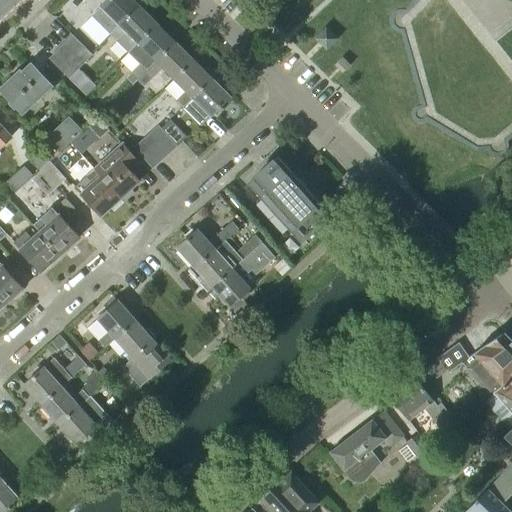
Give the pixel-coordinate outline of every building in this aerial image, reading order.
[(110,35),(138,6),(131,0),(106,0),(91,16),(103,28),(110,35)] [(128,53),(156,24),(138,6),(110,35),(128,53)] [(139,64),(146,71),(174,42),(156,24),(128,53),(137,43),(149,55),(139,64)] [(316,39),(325,49),(335,39),(325,30),(316,39)] [(74,36),(64,45),(85,65),(93,57),(74,36)] [(162,69),(173,80),(193,60),(174,42),(146,71),(153,78),(162,69)] [(64,45),(57,51),(77,71),(85,65),(64,45)] [(77,71),(57,51),(49,59),(68,80),(77,71)] [(176,101),(182,107),(211,79),(193,60),(173,80),(185,91),(176,101)] [(130,73),(136,79),(146,71),(139,64),(130,73)] [(0,90),(21,113),(51,86),(31,65),(22,73),(20,71),(0,90)] [(144,87),(153,78),(146,71),(136,79),(144,87)] [(211,79),(182,107),(189,114),(201,126),(230,97),(211,79)] [(45,138),(59,153),(82,131),(68,116),(45,138)] [(88,126),(99,138),(109,129),(98,117),(88,126)] [(170,121),(161,130),(163,132),(168,138),(178,129),(170,121)] [(11,137),(0,124),(0,143),(2,146),(11,137)] [(158,126),(150,134),(169,155),(177,148),(168,138),(163,132),(161,130),(158,126)] [(150,134),(142,141),(161,162),(169,155),(150,134)] [(161,162),(142,141),(133,148),(152,169),(161,162)] [(122,144),(94,170),(121,200),(132,190),(131,188),(139,181),(129,170),(138,162),(122,144)] [(35,145),(25,153),(40,170),(56,188),(66,179),(35,145)] [(248,185),(301,244),(331,217),(304,187),(310,182),(303,175),(298,180),(278,158),(248,185)] [(6,182),(15,192),(22,186),(33,175),(24,165),(6,182)] [(31,179),(47,196),(56,188),(40,170),(31,179)] [(121,200),(94,170),(75,187),(101,216),(108,209),(110,210),(121,200)] [(15,192),(12,195),(20,204),(26,199),(27,192),(22,186),(15,192)] [(48,226),(40,233),(60,255),(79,238),(53,208),(41,219),(48,226)] [(177,248),(194,268),(224,242),(238,228),(232,221),(208,242),(197,230),(177,248)] [(60,255),(40,233),(33,240),(26,232),(14,243),(41,273),(60,255)] [(234,253),(224,242),(194,268),(212,287),(251,251),(245,244),(234,253)] [(251,251),(212,287),(230,307),(249,289),(238,277),(249,268),(255,275),(275,257),(262,242),(251,251)] [(0,301),(4,306),(23,288),(0,263),(0,301)] [(113,297),(103,306),(107,310),(117,301),(113,297)] [(105,348),(115,339),(135,321),(117,301),(107,310),(97,319),(108,332),(98,340),(105,348)] [(116,360),(122,367),(152,340),(135,321),(115,339),(126,351),(116,360)] [(464,368),(490,396),(511,374),(511,340),(503,332),(468,357),(459,342),(437,358),(448,372),(461,363),(465,367),(464,368)] [(152,340),(122,367),(129,375),(140,387),(170,360),(152,340)] [(80,350),(89,361),(98,353),(89,342),(80,350)] [(24,385),(42,405),(72,378),(54,358),(24,385)] [(103,368),(96,374),(104,383),(111,376),(103,368)] [(85,379),(96,391),(104,384),(104,383),(96,374),(94,372),(85,379)] [(510,429),(511,426),(511,374),(490,396),(485,401),(510,429)] [(409,421),(424,409),(447,438),(457,428),(446,409),(441,402),(437,405),(435,401),(414,375),(389,395),(409,421)] [(42,405),(59,424),(89,397),(82,389),(72,399),(61,387),(72,378),(42,405)] [(122,402),(130,410),(138,403),(131,394),(122,402)] [(89,397),(59,424),(77,444),(97,426),(85,413),(96,404),(89,397)] [(358,481),(361,482),(365,480),(379,464),(380,464),(381,464),(370,451),(386,438),(392,446),(404,437),(383,411),(330,452),(345,471),(345,470),(351,478),(354,480),(358,481)] [(511,426),(510,429),(505,434),(509,438),(497,450),(510,464),(501,472),(502,473),(511,463),(511,426)] [(405,442),(420,461),(433,452),(418,433),(405,442)] [(464,511),(511,511),(503,503),(511,494),(511,463),(502,473),(464,511)] [(252,506),(251,507),(256,511),(310,511),(319,502),(292,472),(282,481),(281,480),(261,498),(262,499),(253,507),(252,506)] [(0,478),(0,511),(17,497),(0,478)]
